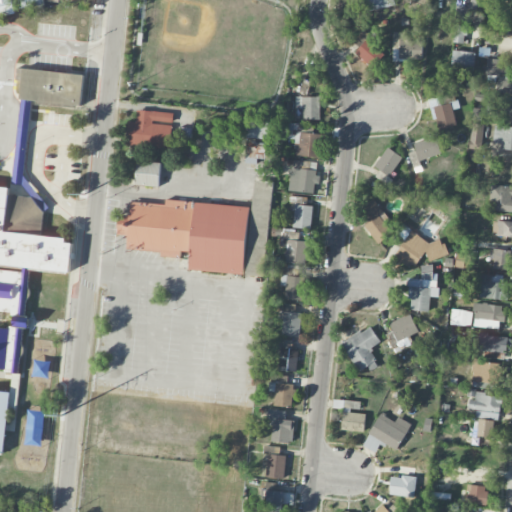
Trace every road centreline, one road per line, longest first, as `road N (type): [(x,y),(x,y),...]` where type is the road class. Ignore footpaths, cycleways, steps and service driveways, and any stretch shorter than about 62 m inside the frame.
road 1 (residential): [(318,0),(320,29),(351,113),(308,511)]
road 2 (residential): [(116,0),(63,511)]
